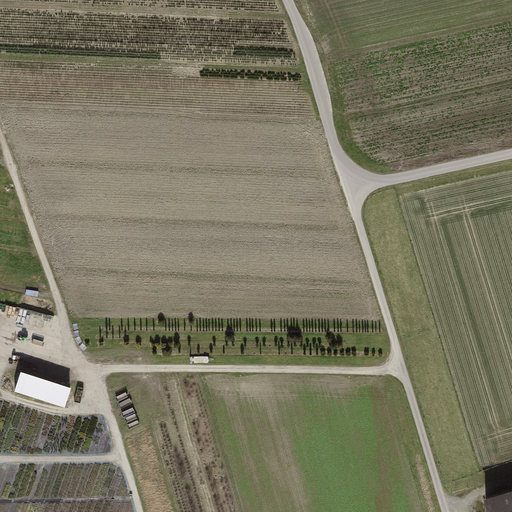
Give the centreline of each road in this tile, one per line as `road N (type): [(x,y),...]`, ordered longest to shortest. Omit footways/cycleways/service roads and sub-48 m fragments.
road 1 (track): [(350,191),(446,511)]
road 2 (track): [(401,369),(82,368)]
road 3 (track): [(0,134),(82,368)]
road 4 (unclassified): [(350,191),(285,0)]
road 5 (unclassified): [(286,0),(350,191)]
road 6 (unclassified): [(350,191),(511,154)]
road 7 (track): [(82,368),(101,394),(137,511)]
road 8 (track): [(0,458),(120,453)]
